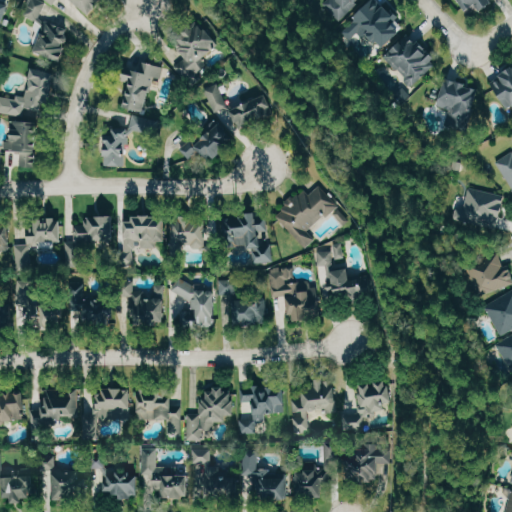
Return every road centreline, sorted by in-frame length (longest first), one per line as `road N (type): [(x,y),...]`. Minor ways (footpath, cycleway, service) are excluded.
road 1 (residential): [(0,361),(241,356),(353,343)]
road 2 (residential): [(262,167),(222,181),(0,191)]
road 3 (residential): [(71,185),(74,113),(86,73),(117,27),(146,5)]
